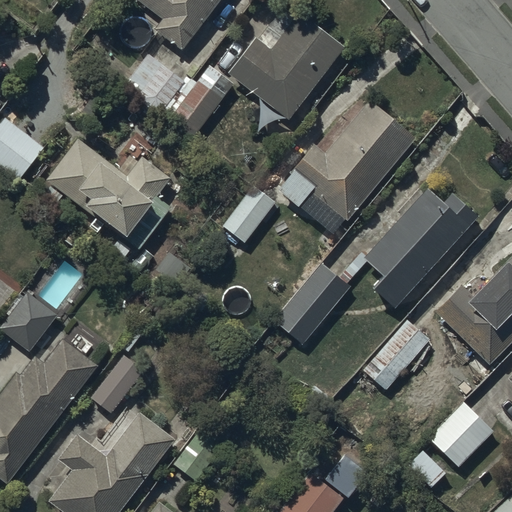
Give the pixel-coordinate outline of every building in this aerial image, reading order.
[(135,0),(160,19),(152,29),(181,51),(220,0),(135,0)] [(259,40),(255,37),(227,74),(288,121),(344,47),(294,7),(277,29),(270,23),(262,34),(263,34),(259,40)] [(182,75),(146,48),(122,79),(158,107),(182,75)] [(195,79),(186,72),(160,105),(192,130),(232,80),(208,61),(195,79)] [(280,184),(279,192),(297,208),(311,192),(345,221),(416,138),(370,99),(324,153),(313,144),(280,184)] [(43,148),(4,118),(0,123),(0,166),(18,180),(43,148)] [(89,199),(84,206),(97,216),(89,227),(96,232),(104,222),(125,237),(124,239),(125,241),(116,253),(128,263),(170,208),(156,197),(170,179),(141,157),(127,176),(76,137),(44,180),(50,184),(40,198),(53,208),(63,194),(71,200),(78,191),(89,199)] [(253,185),(221,227),(244,243),(276,202),(253,185)] [(428,187),(363,259),(381,276),(370,288),(394,310),(479,216),(446,188),(438,197),(428,187)] [(461,284),(434,311),(489,365),(511,341),(511,256),(473,296),(461,284)] [(273,321),(301,345),(351,287),(322,263),(273,321)] [(0,325),(0,330),(28,353),(57,315),(27,292),(0,325)] [(360,369),(385,391),(431,340),(406,318),(360,369)] [(16,370),(0,391),(0,479),(5,484),(97,367),(61,339),(43,362),(35,356),(21,374),(16,370)] [(123,354),(89,397),(110,414),(144,371),(123,354)] [(427,438),(458,468),(493,431),(463,401),(427,438)] [(511,410),(506,404),(494,416),(511,433),(511,410)] [(76,433),(56,460),(70,471),(47,502),(60,511),(119,511),(174,440),(138,413),(106,455),(76,433)] [(422,450),(407,465),(430,488),(446,473),(422,450)] [(309,471),(277,511),(331,511),(343,497),(309,471)] [(511,511),(511,492),(491,511),(511,511)] [(173,511),(159,501),(150,511),(173,511)]
